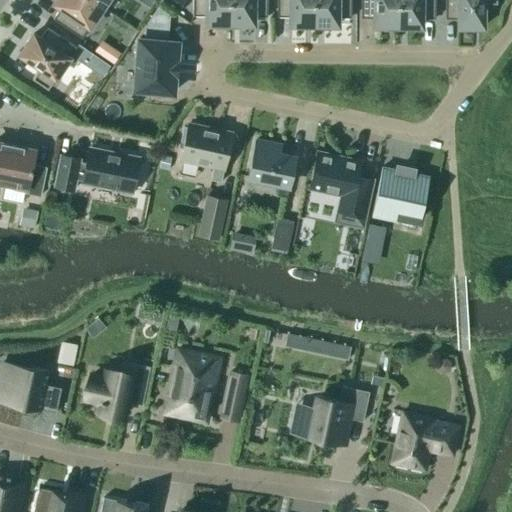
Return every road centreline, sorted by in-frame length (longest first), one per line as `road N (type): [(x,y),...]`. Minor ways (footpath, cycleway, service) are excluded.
road 1 (residential): [(484,66),(218,55),(215,94),(414,138),(442,129)]
road 2 (residential): [(413,511),(390,496),(77,460),(0,436)]
road 3 (residential): [(0,97),(74,135),(159,147)]
